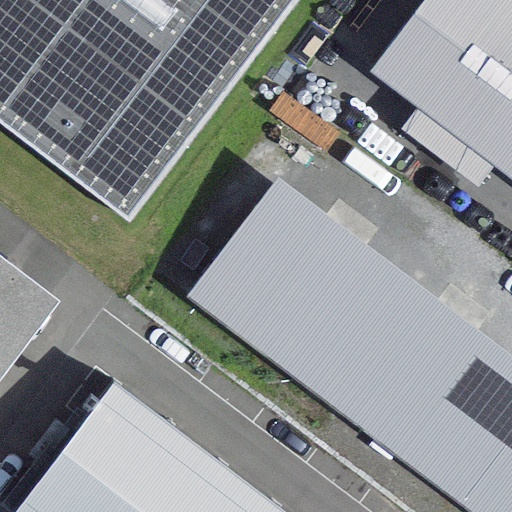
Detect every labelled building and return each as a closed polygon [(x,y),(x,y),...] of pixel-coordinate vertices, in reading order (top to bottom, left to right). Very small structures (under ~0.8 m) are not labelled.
[(511,0),(0,0),(0,112),(142,221),(311,0),(511,0)] [(426,0),(365,81),(511,193),(511,7),(502,0),(426,0)] [(511,511),(511,362),(270,180),(184,294),(472,511),(511,511)] [(0,362),(49,298),(0,260),(0,362)] [(278,511),(107,383),(9,511),(278,511)]
